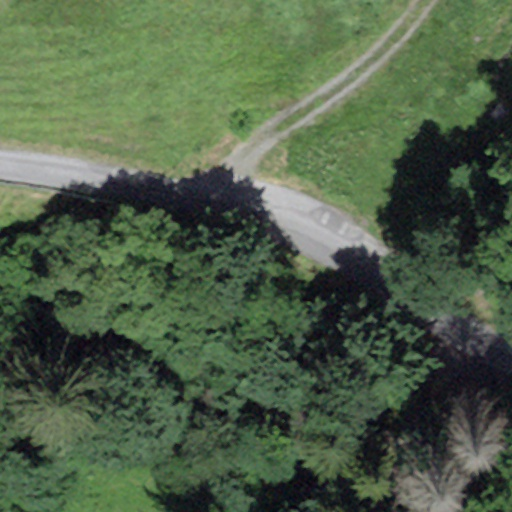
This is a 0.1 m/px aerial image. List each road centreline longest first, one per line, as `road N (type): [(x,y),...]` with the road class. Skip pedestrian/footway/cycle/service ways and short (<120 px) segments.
road 1 (unclassified): [(511,370),(301,244),(177,205),(0,172)]
road 2 (track): [(436,0),(355,81),(248,159),(208,215)]
